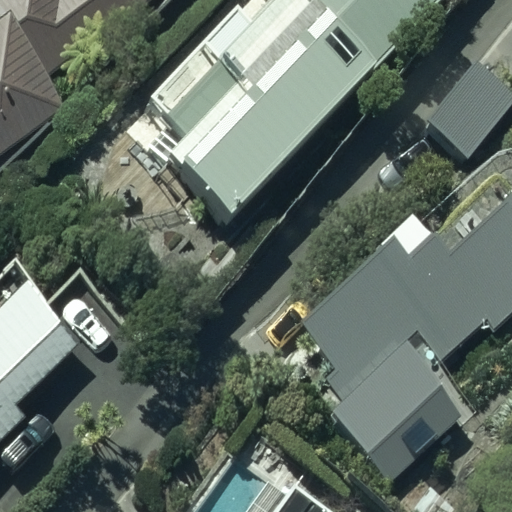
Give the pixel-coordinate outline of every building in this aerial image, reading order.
[(0,0),(0,158),(52,124),(36,101),(184,0),(0,0)] [(254,0),(121,145),(226,241),(447,0),(254,0)] [(511,106),(471,67),(418,121),(463,165),(511,113),(511,106)] [(333,444),(383,503),(468,432),(437,395),(511,332),(511,223),(486,193),(300,350),(361,421),(333,444)] [(7,285),(0,292),(0,511),(35,511),(155,378),(70,290),(40,319),(7,285)] [(313,511),(299,502),(291,511),(313,511)]
